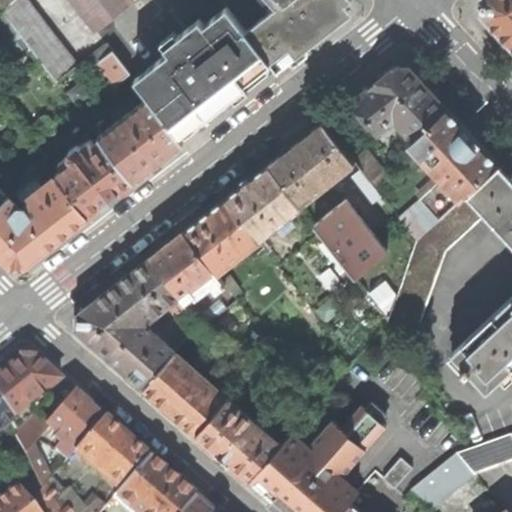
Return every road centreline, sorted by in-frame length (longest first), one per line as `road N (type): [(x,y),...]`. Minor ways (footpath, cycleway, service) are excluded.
road 1 (residential): [(21,311),(412,7)]
road 2 (residential): [(21,311),(251,511)]
road 3 (residential): [(511,113),(412,7)]
